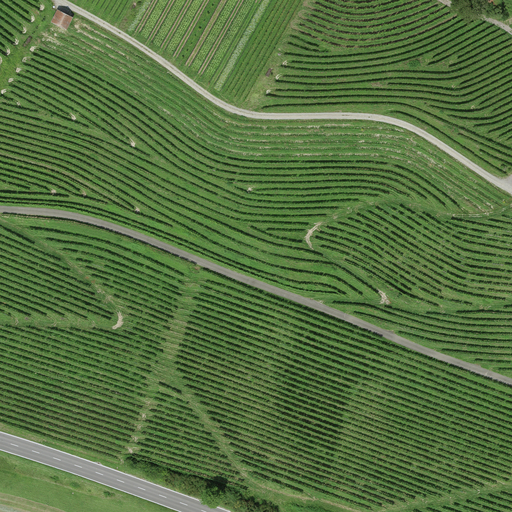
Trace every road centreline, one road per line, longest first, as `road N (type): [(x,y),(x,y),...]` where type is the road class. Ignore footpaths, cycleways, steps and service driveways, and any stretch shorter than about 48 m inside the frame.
road 1 (track): [(0,208),(106,224),(511,382)]
road 2 (track): [(511,190),(402,124),(239,112),(58,0)]
road 3 (primary): [(0,441),(204,511)]
